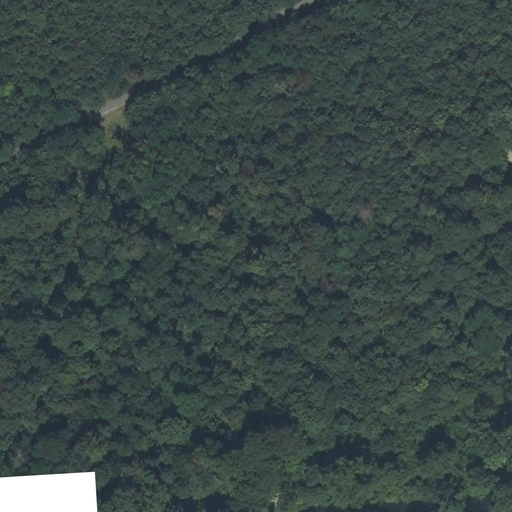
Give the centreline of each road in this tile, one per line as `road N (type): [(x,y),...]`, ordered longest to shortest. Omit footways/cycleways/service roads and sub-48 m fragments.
road 1 (track): [(511,132),(505,210),(455,350),(454,411),(436,440),(395,450),(308,393),(275,395),(134,463),(66,462),(0,479)]
road 2 (unclassified): [(312,0),(0,163)]
road 3 (track): [(333,410),(284,467),(277,511)]
